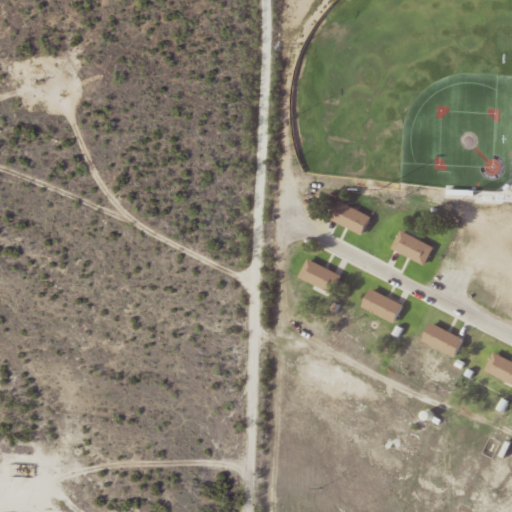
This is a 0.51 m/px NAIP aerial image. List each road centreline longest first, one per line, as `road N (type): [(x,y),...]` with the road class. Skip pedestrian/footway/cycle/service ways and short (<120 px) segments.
road 1 (track): [(269,0),(260,511)]
road 2 (residential): [(511,348),(324,259),(269,249)]
